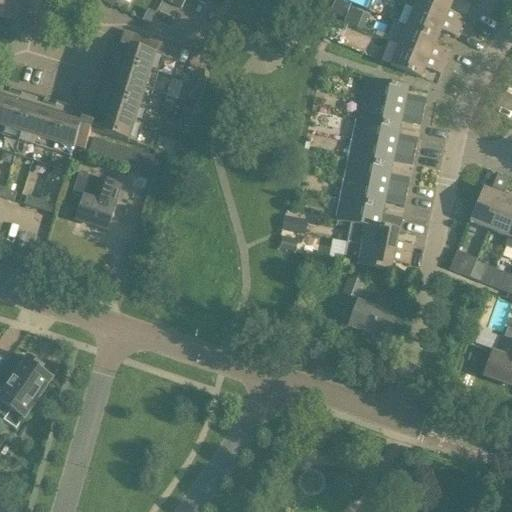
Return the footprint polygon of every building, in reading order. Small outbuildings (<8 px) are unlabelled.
[(0,0),(0,18),(16,22),(20,5),(5,1),(4,0),(0,0)] [(93,0),(71,0),(88,9),(93,0)] [(417,0),(413,9),(459,28),(463,18),(448,12),(452,2),(445,0),(417,0)] [(455,37),(459,28),(413,9),(406,28),(436,40),(440,31),(455,37)] [(432,50),(436,40),(406,28),(398,47),(444,65),(448,56),(432,50)] [(10,89),(0,86),(0,153),(66,173),(74,148),(84,151),(90,132),(150,150),(180,50),(123,32),(117,51),(113,50),(106,74),(110,75),(107,85),(103,84),(95,108),(99,109),(96,120),(77,114),(79,110),(55,103),(54,107),(43,104),(44,100),(20,92),(19,96),(9,93),(10,89)] [(440,75),(444,65),(398,47),(390,66),(420,79),(424,68),(440,75)] [(190,87),(199,89),(202,77),(194,75),(190,87)] [(360,100),(422,113),(425,100),(405,96),(407,88),(365,80),(360,100)] [(199,89),(190,87),(187,99),(195,101),(199,89)] [(420,126),(422,113),(360,100),(356,120),(399,129),(400,122),(420,126)] [(180,121),(188,124),(192,112),(184,109),(180,121)] [(352,140),(414,153),(417,140),(397,136),(399,129),(356,120),(352,140)] [(188,124),(180,121),(176,133),(185,136),(188,124)] [(87,160),(157,181),(163,162),(93,140),(87,160)] [(188,142),(179,140),(176,152),(184,155),(188,142)] [(412,166),(414,153),(352,140),(348,160),(390,169),(392,162),(412,166)] [(344,180),(406,193),(409,180),(389,176),(390,169),(348,160),(344,180)] [(107,231),(114,208),(121,186),(80,173),(73,195),(84,198),(76,221),(107,231)] [(488,231),(502,198),(508,181),(496,176),(489,193),(482,190),(469,223),(488,231)] [(404,206),(406,193),(344,180),(340,200),(382,209),(384,202),(404,206)] [(4,191),(1,199),(13,203),(16,194),(4,191)] [(36,210),(38,201),(26,197),(24,206),(36,210)] [(488,231),(507,239),(511,226),(511,201),(502,198),(488,231)] [(366,226),(398,233),(401,220),(381,216),(382,209),(340,200),(336,221),(350,224),(366,227),(366,226)] [(38,201),(36,210),(48,213),(50,205),(38,201)] [(289,222),(284,238),(301,243),(306,228),(289,222)] [(348,243),(362,246),(410,256),(412,246),(396,243),(398,233),(366,226),(366,227),(350,224),(346,243),(348,243)] [(410,256),(362,246),(348,243),(344,264),(390,274),(392,263),(408,266),(410,256)] [(458,275),(469,279),(476,263),(464,258),(458,275)] [(476,263),(469,279),(480,284),(487,267),(476,263)] [(359,302),(363,291),(368,277),(351,271),(342,296),(359,302)] [(498,291),(507,295),(511,281),(511,277),(505,274),(498,291)] [(363,291),(359,302),(349,328),(387,342),(396,317),(369,308),(374,295),(363,291)] [(511,344),(502,341),(497,356),(492,354),(484,377),(511,387),(511,344)] [(43,391),(50,380),(51,381),(52,379),(50,378),(50,379),(39,371),(41,369),(42,368),(41,367),(40,367),(28,359),(28,358),(27,357),(26,359),(0,396),(0,402),(10,410),(3,421),(15,430),(23,419),(24,420),(25,418),(24,418),(32,407),(36,409),(47,393),(43,391)]
